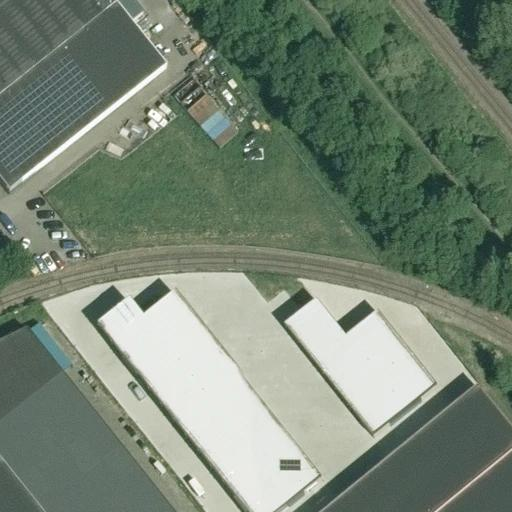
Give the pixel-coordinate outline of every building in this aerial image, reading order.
[(0,0),(0,183),(9,194),(166,69),(116,7),(110,0),(0,0)] [(154,336),(167,351),(199,326),(174,295),(142,320),(154,336)] [(110,346),(142,320),(128,302),(96,328),(110,346)] [(318,304),(286,330),(299,347),(331,321),(318,304)] [(379,316),(348,341),(356,352),(369,368),(400,343),(379,316)] [(142,320),(110,346),(122,361),(154,336),(142,320)] [(331,321),(299,347),(311,362),(344,337),(331,321)] [(211,342),(199,326),(167,351),(179,367),(211,342)] [(35,511),(4,473),(0,468),(0,425),(63,376),(27,331),(0,344),(0,511),(35,511)] [(122,361),(135,377),(167,351),(154,336),(122,361)] [(311,362),(324,378),(356,352),(348,341),(344,337),(311,362)] [(179,367),(192,383),(224,357),(211,342),(179,367)] [(413,358),(400,343),(369,368),(381,383),(413,358)] [(179,367),(167,351),(135,377),(147,393),(179,367)] [(369,368),(356,352),(324,378),(336,394),(369,368)] [(224,357),(192,383),(204,398),(236,373),(224,357)] [(413,358),(381,383),(394,399),(425,374),(413,358)] [(179,367),(147,393),(160,408),(192,383),(179,367)] [(336,394),(349,409),(381,383),(369,368),(336,394)] [(248,389),(236,373),(204,398),(217,414),(248,389)] [(425,374),(394,399),(407,415),(438,390),(425,374)] [(160,408),(172,424),(204,398),(192,383),(160,408)] [(374,441),(407,415),(394,399),(381,383),(349,409),(374,441)] [(248,389),(217,414),(229,430),(261,404),(248,389)] [(330,511),(511,511),(511,430),(479,390),(330,511)] [(217,414),(204,398),(172,424),(184,440),(217,414)] [(242,445),(273,420),(261,404),(229,430),(242,445)] [(217,414),(184,440),(197,455),(229,430),(217,414)] [(273,420),(242,445),(254,461),(267,477),(298,451),(273,420)] [(209,471),(242,445),(229,430),(197,455),(209,471)] [(222,487),(254,461),(242,445),(209,471),(222,487)] [(267,477),(291,507),(323,482),(298,451),(267,477)] [(254,461),(222,487),(234,502),(267,477),(254,461)] [(267,477),(234,502),(241,511),(284,511),(291,507),(267,477)] [(184,488),(163,502),(169,511),(179,511),(194,502),(184,488)]
